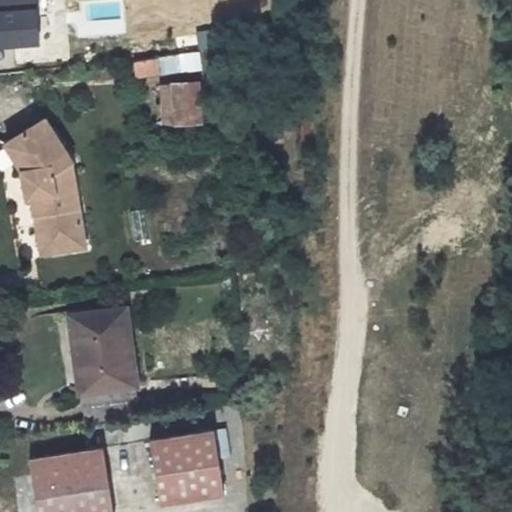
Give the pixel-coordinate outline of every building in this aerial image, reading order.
[(0,0),(0,50),(37,48),(33,0),(0,0)] [(181,54),(134,61),(135,76),(183,68),(181,54)] [(161,84),(163,124),(200,122),(198,82),(161,84)] [(23,168),(27,197),(34,196),(42,254),(86,247),(77,183),(74,163),(46,118),(7,144),(23,168)] [(134,384),(123,309),(72,316),(81,391),(86,421),(138,413),(134,384)] [(224,492),(214,426),(148,436),(159,502),(224,492)] [(38,511),(115,511),(104,444),(29,456),(38,511)]
